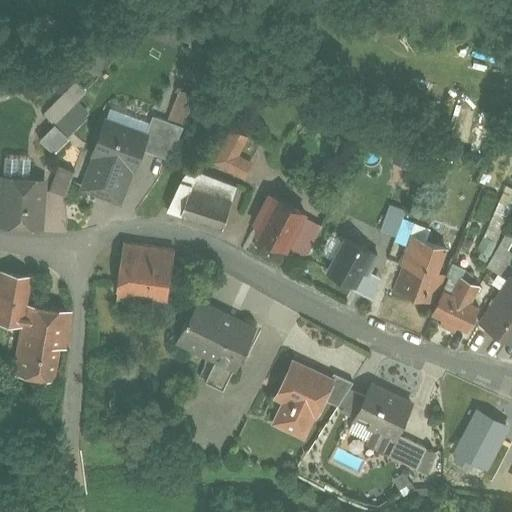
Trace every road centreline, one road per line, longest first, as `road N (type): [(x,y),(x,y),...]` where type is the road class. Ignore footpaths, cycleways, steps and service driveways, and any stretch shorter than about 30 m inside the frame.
road 1 (residential): [(511,389),(357,328),(176,231),(125,228),(75,240)]
road 2 (unclassified): [(79,511),(75,240)]
